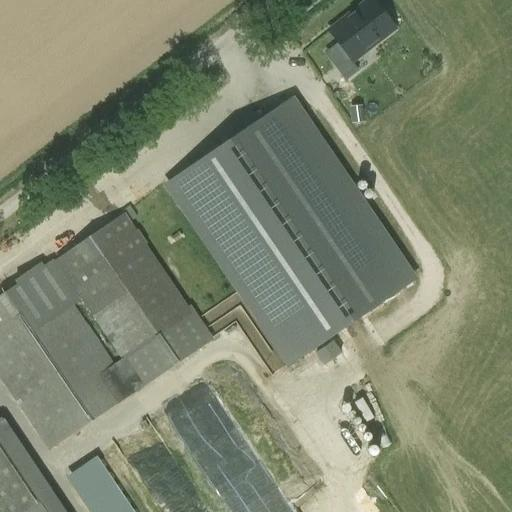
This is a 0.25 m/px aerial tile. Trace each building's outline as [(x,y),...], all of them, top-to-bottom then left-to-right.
[(372,0),(369,0),(328,33),(351,62),(394,29),(372,0)] [(162,186),(286,369),(417,280),(292,97),(162,186)] [(114,365),(73,306),(79,302),(53,262),(44,268),(42,264),(15,282),(18,286),(0,297),(0,377),(49,451),(211,341),(193,314),(125,215),(56,261),(122,359),(114,365)] [(62,237),(39,247),(44,258),(67,249),(62,237)] [(0,510),(1,511),(65,511),(54,494),(3,418),(2,419),(0,416),(0,510)] [(129,511),(96,454),(63,473),(85,511),(129,511)]
